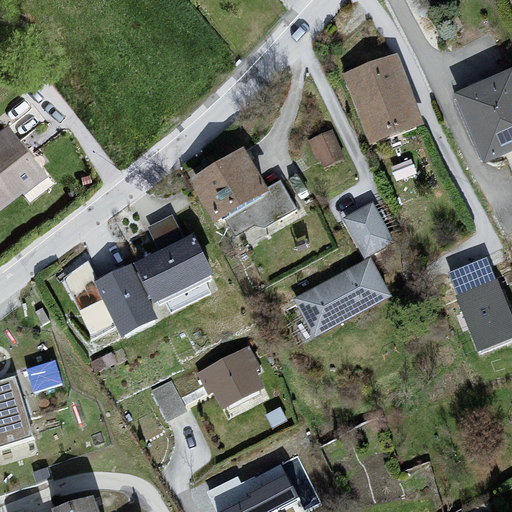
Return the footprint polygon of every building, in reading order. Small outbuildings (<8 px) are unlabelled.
[(398,63),(346,82),(371,152),(424,133),(398,63)] [(511,72),(511,70),(458,94),(486,157),(511,145),(511,72)] [(0,210),(42,174),(1,125),(0,125),(0,210)] [(322,166),(347,155),(334,126),(309,137),(322,166)] [(246,160),(188,189),(210,233),(268,204),(246,160)] [(173,211),(147,223),(157,244),(183,231),(173,211)] [(370,212),(339,227),(358,265),(389,250),(370,212)] [(125,268),(88,285),(118,346),(151,330),(152,317),(219,284),(193,233),(125,268)] [(369,266),(294,303),(314,344),(389,306),(369,266)] [(511,336),(495,289),(454,304),(476,364),(511,351),(511,336)] [(249,349),(199,375),(209,392),(213,390),(223,408),(263,387),(254,370),(259,368),(249,349)] [(55,355),(26,364),(33,387),(62,378),(55,355)] [(168,417),(188,408),(175,379),(154,389),(168,417)] [(14,385),(0,388),(0,459),(34,450),(14,385)] [(278,511),(277,510),(298,499),(280,466),(242,486),(237,477),(208,492),(219,511),(278,511)] [(99,511),(93,493),(50,507),(51,511),(99,511)]
